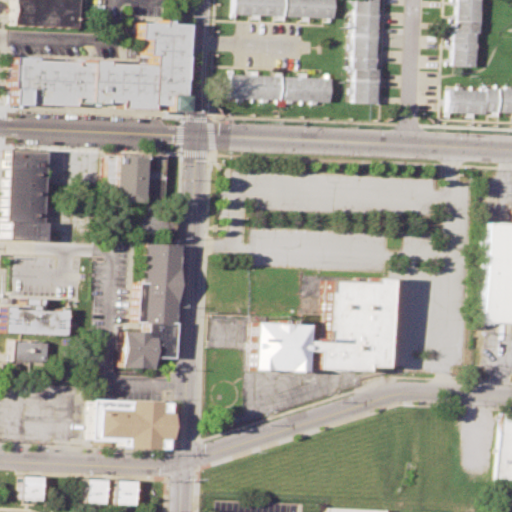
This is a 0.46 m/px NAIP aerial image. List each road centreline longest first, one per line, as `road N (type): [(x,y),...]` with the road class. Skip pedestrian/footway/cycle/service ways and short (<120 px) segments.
road 1 (residential): [(0,456),(164,465),(397,393),(511,396)]
road 2 (tertiary): [(194,134),(177,511)]
road 3 (secondary): [(194,134),(511,151)]
road 4 (secondary): [(0,126),(194,134)]
road 5 (residential): [(412,0),(406,146)]
road 6 (tertiary): [(199,0),(194,134)]
